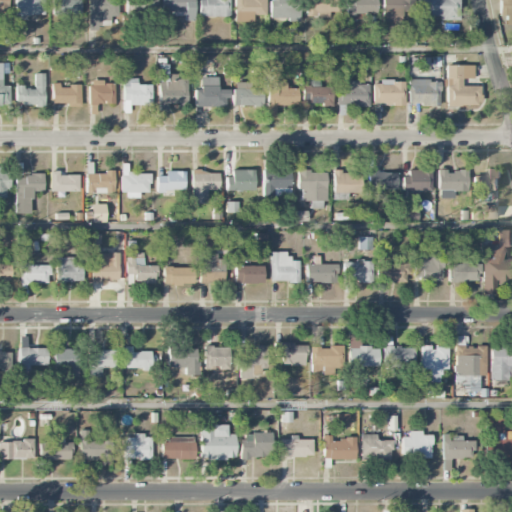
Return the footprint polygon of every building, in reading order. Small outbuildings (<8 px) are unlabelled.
[(14,0),(14,15),(43,16),(42,0),(14,0)] [(79,0),(52,0),(52,15),(80,15),(79,0)] [(86,0),(87,27),(109,27),(109,19),(117,19),(116,0),(86,0)] [(160,0),(160,11),(183,12),(183,21),(193,21),(193,0),(160,0)] [(197,0),(198,17),(229,16),(228,0),(197,0)] [(265,0),(233,0),(234,22),(253,22),(253,15),(265,15),(265,0)] [(298,0),(269,0),(270,18),(288,18),(288,21),(299,21),(298,0)] [(304,0),(305,17),(333,17),(332,0),(304,0)] [(376,14),(375,0),(345,0),(345,15),(376,14)] [(381,0),(381,18),(402,19),(402,12),(410,13),(410,0),(381,0)] [(457,19),(457,0),(415,0),(415,12),(429,12),(429,18),(457,19)] [(511,0),(498,0),(499,20),(511,19),(511,0)] [(8,86),(2,86),(2,74),(7,74),(7,63),(0,63),(0,105),(8,106),(8,86)] [(472,65),(445,66),(446,106),(479,105),(479,86),(461,86),(461,79),(473,79),(472,65)] [(157,66),(158,112),(166,112),(166,105),(186,104),(186,79),(176,79),(176,74),(166,74),(166,66),(157,66)] [(43,105),(44,74),(33,74),(33,88),(15,87),(15,105),(43,105)] [(217,77),(199,77),(199,89),(193,89),(194,107),(224,106),(224,98),(229,98),(228,89),(217,90),(217,77)] [(128,105),(150,105),(151,85),(137,85),(137,79),(122,78),(122,112),(128,112),(128,105)] [(407,81),(408,105),(440,105),(439,80),(407,81)] [(336,87),(336,106),(368,105),(368,84),(359,85),(359,81),(344,81),(344,87),(336,87)] [(372,81),(372,104),(404,105),(404,82),(372,81)] [(113,104),(113,82),(88,82),(88,104),(113,104)] [(261,106),(261,89),(249,89),(249,82),(232,83),(233,106),(261,106)] [(297,105),(297,88),(286,88),(286,82),(266,83),(266,106),(297,105)] [(79,86),(59,86),(59,83),(51,83),(51,103),(66,103),(66,107),(80,107),(79,86)] [(331,86),(302,86),(301,104),(331,104),(331,86)] [(289,170),(262,169),(262,196),(289,197),(289,170)] [(403,199),(418,198),(418,191),(431,191),(430,169),(402,170),(403,199)] [(437,198),(453,199),(453,191),(466,191),(466,171),(445,171),(445,169),(437,169),(437,198)] [(500,169),(486,169),(486,176),(472,176),(472,192),(500,192),(500,169)] [(253,191),(254,170),(227,170),(227,190),(253,191)] [(78,175),(57,175),(57,171),(48,171),(49,192),(78,191),(78,175)] [(155,176),(155,191),(183,191),(184,172),(164,171),(164,176),(155,176)] [(190,203),(205,204),(206,190),(218,190),(218,172),(190,171),(190,203)] [(324,171),(297,172),(297,190),(300,190),(300,201),(309,201),(309,208),(324,208),(324,171)] [(113,193),(113,173),(84,172),(84,193),(113,193)] [(360,193),(360,172),(332,173),(333,199),(344,199),(344,193),(360,193)] [(396,189),(396,172),(367,172),(367,189),(396,189)] [(119,192),(126,192),(126,198),(138,198),(138,192),(148,192),(148,173),(119,173),(119,192)] [(14,214),(30,214),(30,192),(42,192),(42,175),(14,175),(14,214)] [(89,205),(90,223),(104,222),(104,204),(89,205)] [(494,205),(480,206),(480,219),(495,219),(494,205)] [(482,245),(482,294),(496,294),(496,285),(506,285),(506,280),(511,280),(511,259),(503,260),(503,247),(511,247),(511,230),(496,230),(496,245),(482,245)] [(372,237),(357,237),(357,250),(372,250),(372,237)] [(269,282),(298,282),(298,261),(287,261),(287,252),(269,252),(269,282)] [(90,282),(118,281),(117,253),(90,254),(90,282)] [(198,283),(221,282),(220,254),(201,254),(201,262),(197,263),(198,283)] [(125,255),(125,284),(155,283),(155,265),(143,265),(143,255),(125,255)] [(441,256),(412,257),(413,284),(442,283),(441,256)] [(81,258),(55,259),(55,282),(81,282),(81,258)] [(405,282),(405,264),(393,263),(393,260),(377,260),(376,282),(405,282)] [(370,282),(370,262),(343,261),(342,281),(370,282)] [(28,266),(28,262),(19,262),(19,284),(48,283),(48,265),(28,266)] [(0,280),(10,280),(10,263),(0,263),(0,280)] [(448,282),(479,281),(478,263),(447,264),(448,282)] [(337,264),(305,264),(305,282),(337,283),(337,264)] [(262,266),(233,266),(233,284),(262,283),(262,266)] [(192,284),(192,267),(162,267),(162,284),(192,284)] [(377,367),(378,347),(358,347),(358,339),(348,339),(348,366),(377,367)] [(273,357),(280,357),(280,366),(304,365),(303,343),(272,344),(273,357)] [(238,351),(239,378),(260,377),(259,367),(266,367),(264,345),(253,346),(254,350),(238,351)] [(447,348),(429,347),(429,345),(420,345),(419,369),(429,369),(429,383),(439,383),(439,369),(446,369),(447,348)] [(484,345),(454,346),(455,379),(463,378),(463,390),(470,390),(470,393),(478,392),(478,376),(485,376),(484,345)] [(131,346),(123,347),(123,369),(150,368),(150,351),(131,352),(131,346)] [(202,367),(227,368),(228,347),(203,346),(202,367)] [(341,346),(309,347),(309,374),(341,373),(341,346)] [(511,346),(489,347),(488,380),(511,380),(511,346)] [(46,365),(46,347),(18,348),(18,372),(27,372),(27,366),(46,365)] [(382,347),(382,367),(412,367),(412,347),(382,347)] [(78,349),(53,348),(52,374),(77,375),(78,349)] [(87,349),(87,377),(100,377),(101,368),(114,368),(115,350),(87,349)] [(167,367),(184,368),(183,375),(195,375),(196,350),(167,349),(167,367)] [(0,370),(9,371),(9,352),(0,352),(0,370)] [(511,457),(511,437),(502,438),(502,418),(483,419),(484,458),(511,457)] [(234,434),(226,434),(226,425),(198,426),(199,460),(235,459),(234,434)] [(87,430),(77,430),(79,460),(112,459),(111,440),(88,441),(87,430)] [(430,457),(430,435),(421,435),(421,431),(408,431),(408,437),(401,437),(401,457),(430,457)] [(359,459),(390,460),(390,440),(376,440),(376,435),(360,434),(359,459)] [(449,459),(474,458),(474,440),(461,441),(461,436),(449,436),(449,434),(441,434),(441,471),(449,471),(449,459)] [(71,460),(70,442),(63,442),(62,435),(50,435),(50,442),(38,443),(38,460),(71,460)] [(149,435),(131,435),(131,438),(122,437),(122,459),(149,460),(149,435)] [(240,458),(271,457),(270,439),(253,439),(253,435),(240,435),(240,458)] [(322,460),(355,459),(355,439),(330,439),(329,436),(322,436),(322,460)] [(193,438),(159,438),(159,459),(193,459),(193,438)] [(279,440),(279,458),(312,457),(311,438),(289,438),(289,440),(279,440)] [(0,459),(33,459),(32,440),(0,440),(0,459)]
